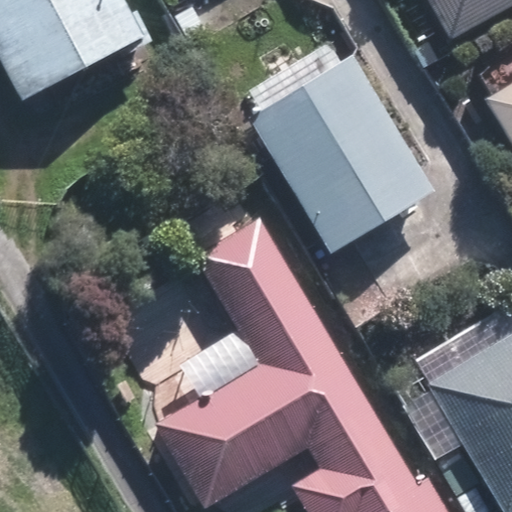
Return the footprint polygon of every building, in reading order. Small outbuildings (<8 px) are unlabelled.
[(110,0),(0,0),(0,81),(10,100),(131,38),(110,0)] [(511,0),(422,0),(443,38),(511,0)] [(240,117),(321,253),(426,192),(346,55),(240,117)] [(511,78),(477,99),(511,157),(511,78)] [(408,486),(252,217),(187,255),(250,362),(145,423),(195,509),(299,447),(336,511),(440,511),(421,479),(408,486)] [(511,329),(419,385),(494,511),(506,511),(511,509),(511,329)] [(0,357),(0,438),(34,420),(0,357)] [(53,511),(19,457),(0,469),(0,511),(53,511)] [(477,511),(485,508),(471,484),(451,495),(460,511),(477,511)]
